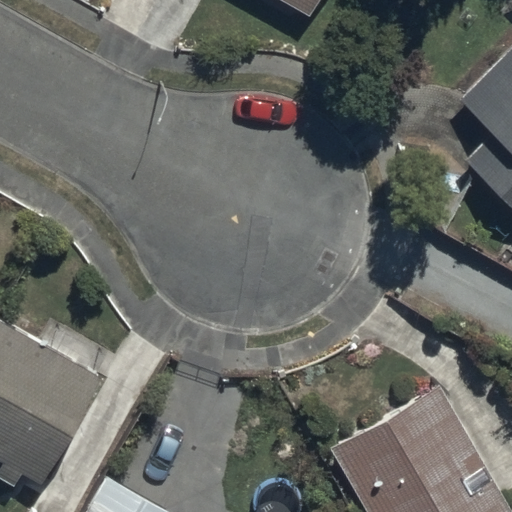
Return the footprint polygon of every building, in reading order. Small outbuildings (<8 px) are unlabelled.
[(280,0),(307,15),(315,0),(280,0)] [(460,158),(511,209),(511,40),(456,97),(489,129),(460,158)] [(0,320),(0,461),(39,485),(102,377),(96,374),(107,356),(52,324),(40,344),(0,320)] [(505,511),(431,387),(320,452),(355,511),(505,511)] [(83,511),(168,511),(105,475),(83,511)]
